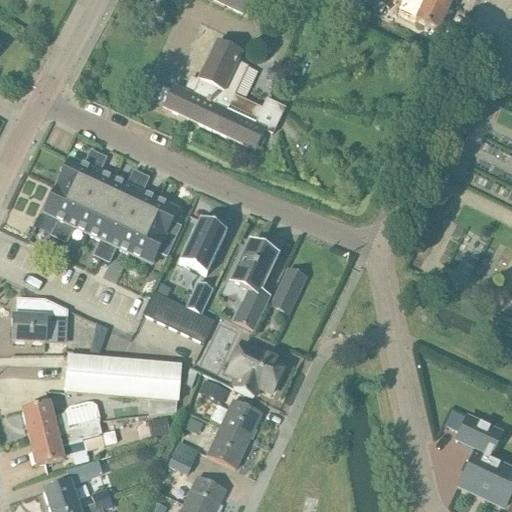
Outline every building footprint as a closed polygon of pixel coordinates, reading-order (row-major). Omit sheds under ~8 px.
[(206,0),(242,17),(244,13),(256,16),(258,17),(265,0),(206,0)] [(354,0),(353,3),(373,13),(378,1),(375,0),(354,0)] [(378,0),(376,5),(387,11),(392,0),(378,0)] [(401,2),(395,12),(412,19),(411,21),(437,33),(449,9),(430,0),(421,0),(417,10),(401,2)] [(430,0),(449,9),(452,0),(430,0)] [(288,7),(284,15),(293,19),(297,11),(288,7)] [(216,16),(211,24),(226,33),(231,25),(216,16)] [(241,56),(220,46),(216,44),(198,83),(199,83),(193,98),(173,88),(163,111),(254,154),(256,150),(260,152),(259,153),(270,158),(278,142),(266,137),(266,138),(262,136),(264,132),(272,136),(284,110),(266,101),(262,111),(233,97),(247,68),(237,64),(241,56)] [(68,162),(56,189),(78,199),(98,157),(90,153),(83,169),(68,162)] [(98,157),(78,199),(99,209),(112,182),(99,176),(106,161),(98,157)] [(112,182),(99,209),(121,219),(140,177),(133,173),(125,189),(112,182)] [(140,177),(121,219),(142,230),(155,203),(141,196),(148,181),(140,177)] [(56,189),(43,216),(57,223),(50,238),(58,242),(78,199),(56,189)] [(78,199),(58,242),(66,246),(73,230),(86,237),(99,209),(78,199)] [(155,203),(142,230),(173,244),(181,229),(171,224),(177,213),(155,203)] [(99,209),(86,237),(100,243),(93,258),(101,262),(121,219),(99,209)] [(121,219),(101,262),(109,266),(116,251),(129,257),(142,230),(121,219)] [(198,222),(178,265),(206,278),(226,235),(198,222)] [(142,230),(129,257),(151,267),(157,255),(166,260),(173,244),(142,230)] [(242,303),(232,325),(253,335),(266,308),(255,303),(276,259),(270,257),(272,252),(256,244),(254,249),(248,246),(225,294),(242,303)] [(287,273),(274,299),(269,310),(288,319),(293,308),(306,281),(287,273)] [(185,311),(189,313),(200,318),(212,293),(197,285),(185,311)] [(160,286),(155,296),(166,301),(171,291),(160,286)] [(150,301),(141,318),(142,318),(154,324),(165,301),(152,295),(150,301)] [(165,301),(154,324),(166,330),(177,307),(165,301)] [(177,307),(166,330),(178,336),(189,313),(185,311),(177,307)] [(189,313),(178,336),(191,341),(201,319),(200,318),(189,313)] [(44,347),(45,331),(66,332),(66,319),(44,318),(44,319),(12,318),(11,345),(44,347)] [(201,319),(191,341),(203,347),(214,325),(201,319)] [(96,326),(89,357),(98,358),(108,331),(96,326)] [(278,364),(279,362),(266,355),(265,358),(241,347),(228,376),(238,381),(233,392),(252,401),(257,390),(271,396),(284,367),(278,364)] [(147,402),(177,404),(180,369),(68,359),(65,395),(147,402)] [(204,383),(199,395),(222,406),(228,394),(204,383)] [(147,402),(149,418),(176,416),(177,404),(147,402)] [(232,403),(219,431),(248,444),(261,416),(243,408),(232,403)] [(100,425),(100,424),(96,408),(92,405),(87,405),(69,410),(63,414),(64,416),(51,419),(48,406),(22,413),(29,440),(87,425),(98,424),(98,426),(100,425)] [(187,419),(181,430),(198,438),(203,427),(187,419)] [(166,420),(149,424),(152,440),(170,436),(166,420)] [(29,440),(36,469),(62,462),(61,460),(87,453),(84,443),(102,438),(98,426),(98,424),(87,425),(29,440)] [(219,431),(206,459),(217,464),(235,472),(248,444),(219,431)] [(474,456),(459,489),(477,497),(479,494),(505,506),(511,492),(511,474),(490,464),(474,456)] [(168,469),(185,477),(191,465),(173,457),(168,469)] [(71,488),(102,478),(97,463),(66,473),(71,488)] [(216,511),(225,493),(207,484),(196,479),(183,507),(193,511),(216,511)] [(73,511),(78,511),(69,485),(43,494),(49,511),(73,511)] [(109,500),(110,502),(113,501),(110,493),(107,494),(106,493),(91,498),(93,505),(109,500)] [(109,511),(112,511),(110,502),(109,500),(93,505),(94,506),(78,511),(73,511),(109,511)]
